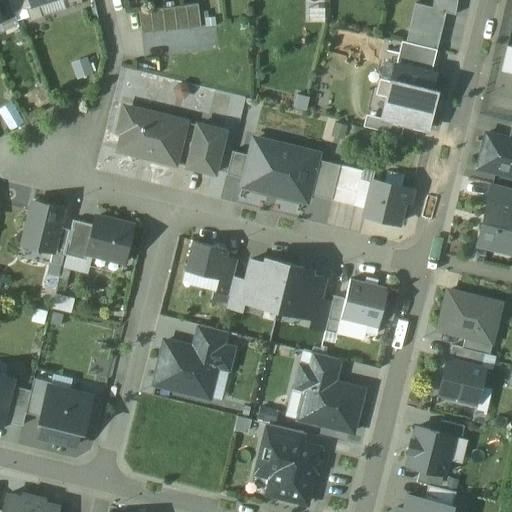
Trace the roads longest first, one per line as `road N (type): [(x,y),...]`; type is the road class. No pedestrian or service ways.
road 1 (residential): [(489,0),(420,273)]
road 2 (residential): [(168,211),(102,484)]
road 3 (residential): [(420,273),(168,211)]
road 4 (residential): [(420,273),(363,511)]
road 5 (residential): [(168,211),(61,184),(68,146)]
